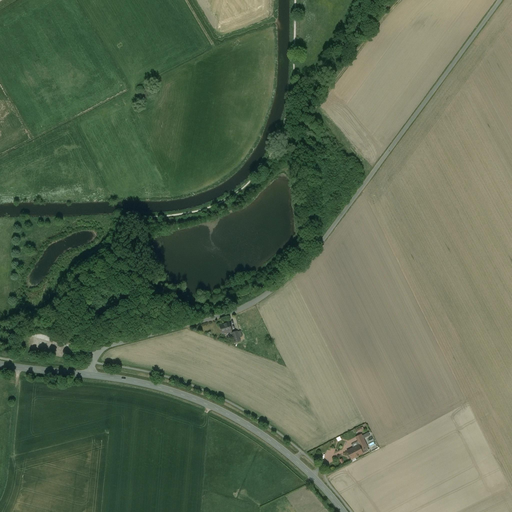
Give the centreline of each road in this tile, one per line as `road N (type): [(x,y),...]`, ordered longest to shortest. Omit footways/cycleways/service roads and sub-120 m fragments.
road 1 (unclassified): [(90,374),(101,350),(231,313),(313,254),(500,0)]
road 2 (tertiary): [(90,374),(188,396),(228,414),(296,460),(343,511)]
